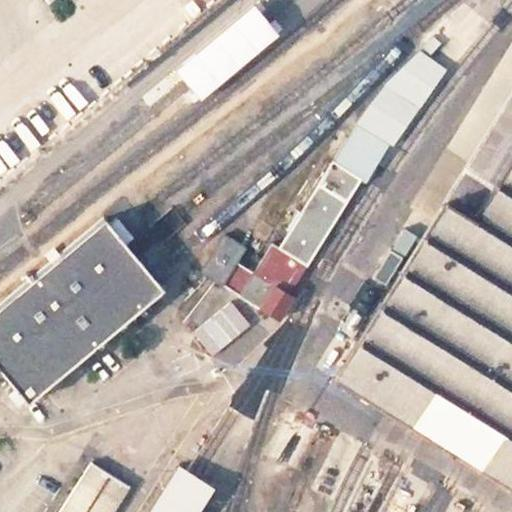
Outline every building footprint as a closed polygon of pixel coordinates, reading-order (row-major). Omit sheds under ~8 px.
[(382,87),(355,125),(393,149),(446,71),(418,52),(382,87)] [(511,73),(503,69),(450,154),(468,164),(511,92),(511,73)] [(511,92),(468,164),(335,378),(389,412),(418,430),(464,459),(494,478),(511,488),(511,92)] [(332,160),(278,248),(306,265),(360,179),(332,160)] [(103,220),(0,305),(0,374),(27,406),(163,292),(149,276),(132,254),(116,236),(103,220)] [(223,234),(200,272),(222,284),(244,247),(223,234)] [(306,265),(278,248),(271,243),(253,273),(288,295),(306,265)] [(239,295),(253,273),(235,262),(222,284),(239,295)] [(253,273),(239,295),(278,319),(291,296),(288,295),(253,273)] [(91,462),(59,511),(112,511),(128,487),(91,462)] [(196,511),(213,485),(196,474),(179,464),(148,511),(196,511)]
